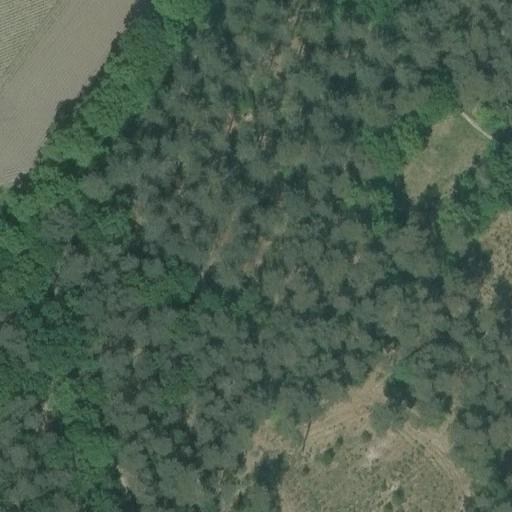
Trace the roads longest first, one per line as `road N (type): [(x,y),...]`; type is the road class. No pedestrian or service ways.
road 1 (track): [(209,0),(160,71),(0,245)]
road 2 (track): [(10,234),(121,511)]
road 3 (track): [(344,0),(511,154)]
